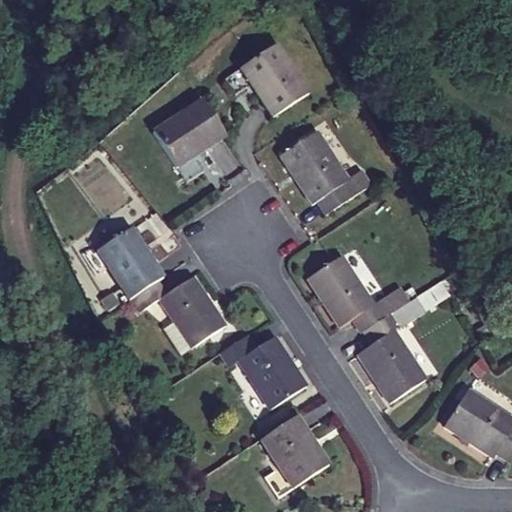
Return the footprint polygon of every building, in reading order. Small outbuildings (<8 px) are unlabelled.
[(312,99),(281,50),(245,74),(276,122),(312,99)] [(229,140),(206,104),(158,137),(181,172),(229,140)] [(320,204),(347,186),(350,183),(318,135),(283,158),(316,207),(320,204)] [(355,199),(347,186),(320,204),(329,217),(355,199)] [(131,301),(157,285),(163,281),(131,233),(98,255),(129,303),(131,301)] [(353,321),(374,307),(341,259),(308,280),(340,329),(353,321)] [(166,299),(160,304),(191,352),(225,329),(194,282),(166,299)] [(157,285),(131,301),(141,316),(160,304),(166,299),(157,285)] [(397,291),(374,307),(353,321),(361,335),(364,333),(389,317),(393,315),(407,306),(397,291)] [(373,346),(394,333),(401,329),(393,315),(389,317),(364,333),(373,346)] [(394,333),(373,346),(358,356),(390,404),(425,382),(394,333)] [(243,363),(260,352),(250,337),(249,338),(224,354),(235,369),(243,363)] [(260,352),(243,363),(275,411),(310,388),(279,340),(260,352)] [(493,460),(497,455),(511,432),(511,419),(468,392),(444,428),(493,460)] [(302,417),(265,441),(298,490),(334,466),(302,417)] [(511,432),(497,455),(510,463),(511,460),(511,432)]
